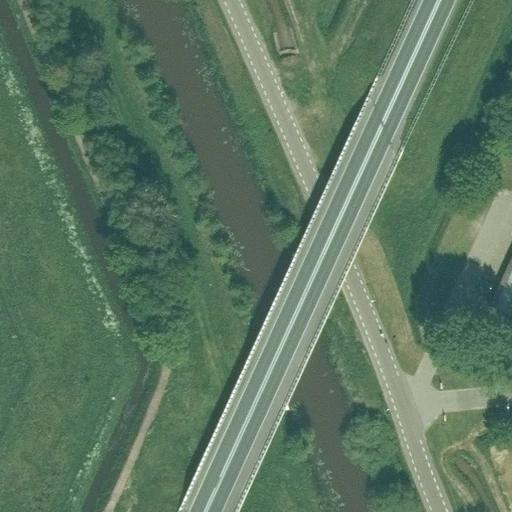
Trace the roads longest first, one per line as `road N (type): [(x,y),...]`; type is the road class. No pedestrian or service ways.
road 1 (trunk): [(207,511),(440,0)]
road 2 (tertiary): [(347,272),(228,0)]
road 3 (tertiary): [(347,272),(400,406)]
